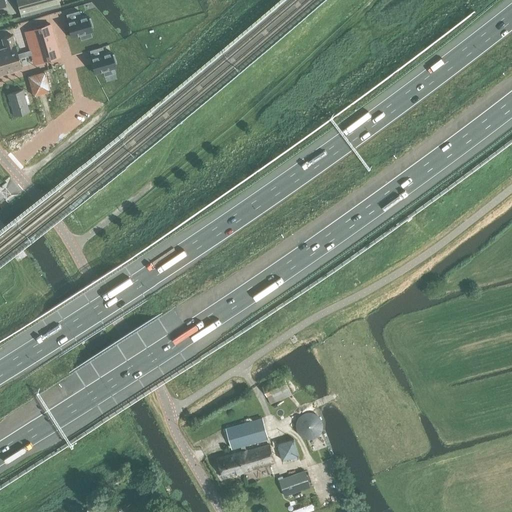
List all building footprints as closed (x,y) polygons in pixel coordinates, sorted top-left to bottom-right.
[(17,0),(20,11),(58,0),(17,0)] [(79,34),(81,39),(92,36),(90,31),(92,30),(91,27),(93,26),(90,18),(88,18),(87,15),(80,17),(78,10),(66,14),(68,21),(66,21),(70,37),(79,34)] [(50,23),(31,29),(40,62),(59,56),(50,23)] [(4,47),(0,48),(0,61),(18,56),(18,54),(12,35),(2,38),(4,47)] [(103,70),(104,75),(115,72),(114,67),(115,66),(114,63),(116,62),(114,54),(112,54),(111,51),(104,53),(102,46),(89,50),(91,57),(89,57),(94,73),(103,70)] [(18,56),(0,61),(0,73),(22,68),(19,58),(18,56)] [(33,96),(50,91),(45,70),(27,76),(33,96)] [(28,99),(11,104),(17,125),(20,125),(21,130),(33,126),(32,121),(34,121),(32,116),(39,114),(34,99),(28,101),(28,99)] [(263,387),(264,387),(271,404),(292,394),(284,377),(263,387)] [(322,427),(322,425),(321,421),(319,417),(316,414),(312,413),(307,413),(303,414),(300,417),(298,421),(297,425),(298,430),(300,434),(304,436),(309,437),(313,437),(317,434),(320,431),(321,429),(322,427)] [(262,418),(227,428),(233,448),(241,446),(245,444),(268,438),(262,418)] [(296,438),(277,443),(282,460),(300,456),(296,438)] [(241,446),(243,451),(218,458),(224,477),(275,462),(270,444),(248,451),(247,451),(245,444),(241,446)] [(305,470),(279,479),(285,496),(311,487),(305,470)]
